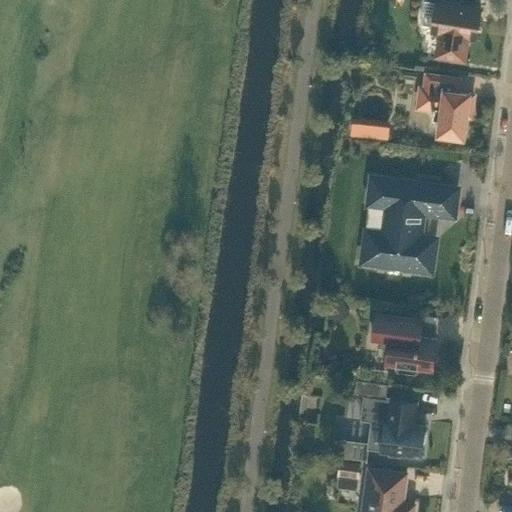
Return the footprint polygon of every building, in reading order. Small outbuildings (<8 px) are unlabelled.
[(424,0),(420,23),(424,28),(432,30),(432,31),(441,32),(437,55),(465,59),(468,36),(477,38),(482,8),(460,4),(460,0),(424,0)] [(458,91),(460,78),(427,73),(425,87),(421,87),(418,106),(432,108),(432,111),(434,111),(433,119),(441,120),(439,133),(464,137),(468,108),(472,108),(474,94),(458,91)] [(454,214),(457,188),(374,177),(370,202),(388,205),(383,237),(378,236),(366,245),(364,261),(379,263),(383,265),(387,267),(392,267),(397,267),(401,266),(429,269),(431,267),(433,256),(431,253),(426,253),(428,238),(419,236),(423,209),(454,214)] [(412,335),(414,318),(376,313),(373,339),(386,341),(389,345),(386,364),(397,365),(397,368),(399,370),(415,372),(418,371),(418,368),(433,370),(437,338),(412,335)] [(357,379),(355,393),(365,394),(387,397),(388,383),(357,379)] [(365,394),(362,418),(372,419),(369,447),(382,449),(382,451),(390,452),(389,455),(401,457),(402,454),(422,456),(423,442),(425,441),(426,433),(425,430),(425,426),(415,424),(417,409),(418,401),(391,398),(387,397),(365,394)] [(341,460),(339,474),(358,477),(360,462),(341,460)] [(403,502),(407,472),(369,467),(363,511),(413,511),(415,504),(403,502)]
